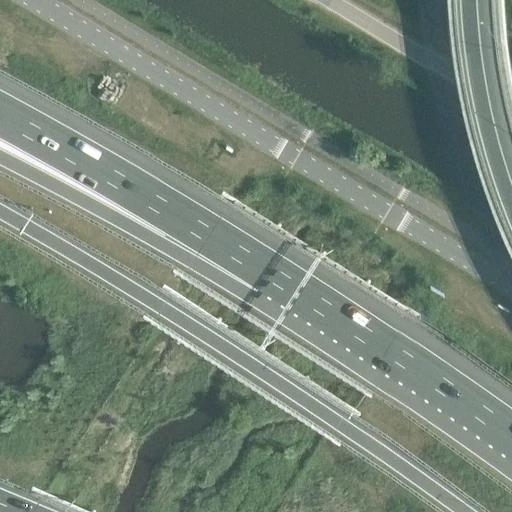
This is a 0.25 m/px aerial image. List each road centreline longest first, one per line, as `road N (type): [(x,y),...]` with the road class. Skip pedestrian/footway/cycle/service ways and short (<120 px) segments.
road 1 (secondary): [(511,288),(28,0)]
road 2 (motorway): [(0,209),(162,307),(457,511)]
road 3 (motorway): [(271,274),(0,116)]
road 4 (motorway): [(271,274),(191,262),(0,158)]
road 5 (motorway): [(511,437),(271,274)]
road 6 (tertiary): [(328,0),(511,111)]
road 7 (motorway): [(511,198),(481,89),(472,0)]
